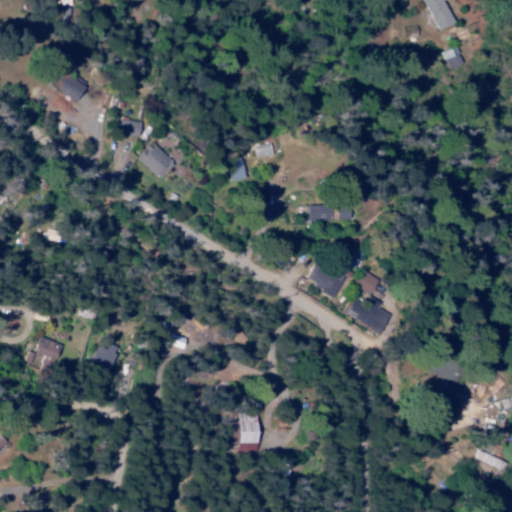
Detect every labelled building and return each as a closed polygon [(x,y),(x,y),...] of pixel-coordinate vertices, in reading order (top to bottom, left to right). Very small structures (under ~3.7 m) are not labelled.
[(450,23),(439,0),(420,0),(434,30),(450,23)] [(459,63),(451,45),(438,51),(446,69),(459,63)] [(82,83),(67,73),(72,66),(55,55),(39,79),(70,101),(82,83)] [(137,122),(118,118),(115,134),(134,137),(137,122)] [(156,179),(170,164),(148,142),(133,157),(156,179)] [(252,145),(254,158),(270,155),(268,143),(252,145)] [(230,171),(225,171),(227,182),(243,179),(239,156),(228,158),(230,171)] [(329,206),(303,205),(303,220),(328,220),(329,206)] [(332,220),(347,219),(346,207),(332,208),(332,220)] [(312,260),(301,282),(331,296),(341,274),(312,260)] [(367,294),(375,278),(358,270),(350,286),(367,294)] [(350,298),(341,316),(376,334),(386,314),(374,308),(377,302),(365,296),(361,305),(350,298)] [(51,360),(57,344),(36,336),(30,352),(51,360)] [(94,345),(86,362),(103,370),(114,347),(105,343),(102,349),(94,345)] [(453,380),(457,360),(427,354),(423,374),(453,380)] [(511,406),(511,395),(497,400),(499,410),(511,406)] [(254,452),(252,412),(234,412),(234,421),(224,421),(225,444),(234,443),(235,452),(254,452)] [(499,460),(476,450),(470,464),(494,474),(499,460)]
